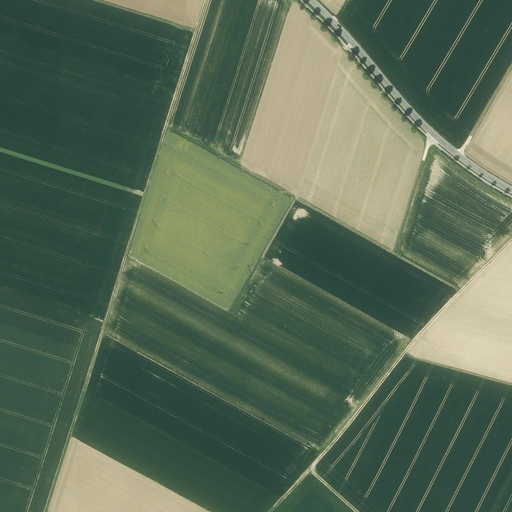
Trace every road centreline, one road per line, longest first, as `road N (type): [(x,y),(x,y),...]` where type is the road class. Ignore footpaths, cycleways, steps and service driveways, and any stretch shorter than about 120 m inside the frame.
road 1 (track): [(45,511),(205,0)]
road 2 (track): [(511,239),(419,334),(268,511)]
road 3 (track): [(460,291),(294,197),(230,314)]
road 4 (tertiary): [(511,190),(440,140),(311,0)]
road 5 (track): [(294,197),(166,126)]
